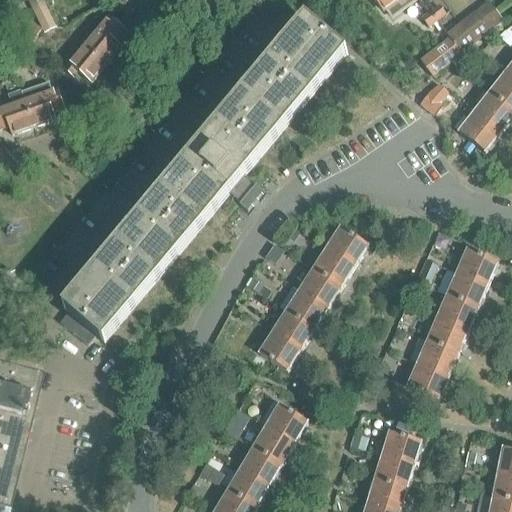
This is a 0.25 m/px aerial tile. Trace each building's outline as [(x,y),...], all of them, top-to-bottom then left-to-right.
[(44,33),(55,28),(41,0),(27,0),(28,0),(44,33)] [(134,0),(114,0),(111,5),(128,20),(136,10),(130,5),(134,0)] [(372,0),(384,15),(387,13),(393,20),(420,0),(419,0),(372,0)] [(488,3),(463,21),(449,31),(465,52),(503,24),(488,3)] [(447,17),(439,7),(431,13),(438,24),(447,17)] [(14,13),(5,26),(32,44),(40,30),(14,13)] [(410,28),(426,49),(446,34),(445,34),(438,24),(431,13),(410,28)] [(129,37),(108,20),(84,49),(107,67),(122,48),(120,47),(129,37)] [(61,325),(88,348),(96,338),(105,345),(230,196),(243,206),(255,191),(243,181),(347,56),(306,22),(301,29),(319,44),(305,61),(291,78),(277,95),(249,128),(220,162),(202,147),(190,162),(208,177),(192,196),(176,215),(161,233),(145,252),(129,271),(114,290),(98,309),(82,328),(69,316),(61,325)] [(14,57),(4,28),(0,29),(0,49),(4,60),(14,57)] [(319,44),(301,29),(287,45),(305,61),(319,44)] [(509,48),(511,44),(511,39),(505,34),(498,39),(509,48)] [(450,41),(421,63),(432,77),(461,55),(450,41)] [(305,61),(287,45),(273,62),(291,78),(305,61)] [(75,79),(79,75),(91,85),(107,67),(84,49),(66,72),(75,79)] [(291,78),(273,62),(258,79),(277,95),(291,78)] [(511,113),(511,81),(505,76),(490,96),(511,113)] [(277,95),(258,79),(230,113),(249,128),(277,95)] [(12,138),(34,130),(24,103),(20,91),(8,96),(12,107),(0,111),(0,133),(9,131),(12,138)] [(57,105),(52,93),(24,103),(34,130),(57,122),(51,107),(57,105)] [(501,136),(511,122),(511,113),(490,96),(474,115),(501,136)] [(430,99),(424,107),(436,117),(442,110),(430,99)] [(249,128),(230,113),(202,147),(220,162),(249,128)] [(485,156),(501,136),(474,115),(459,135),(485,156)] [(208,177),(190,162),(174,180),(192,196),(208,177)] [(192,196),(174,180),(158,199),(176,215),(192,196)] [(176,215),(158,199),(142,218),(161,233),(176,215)] [(161,233),(142,218),(127,237),(145,252),(161,233)] [(289,237),(296,241),(301,233),(294,229),(289,237)] [(340,231),(327,252),(355,271),(369,249),(340,231)] [(145,252),(127,237),(111,256),(129,271),(145,252)] [(457,275),(489,289),(499,266),(476,256),(482,244),(469,238),(465,247),(469,249),(457,275)] [(273,262),(280,267),(286,256),(279,252),(273,262)] [(342,292),(355,271),(327,252),(313,273),(342,292)] [(129,271),(111,256),(95,275),(114,290),(129,271)] [(329,312),(342,292),(313,273),(300,294),(329,312)] [(114,290),(95,275),(79,293),(98,309),(114,290)] [(447,298),(479,312),(489,289),(457,275),(447,298)] [(268,290),(251,279),(246,288),(262,298),(268,290)] [(98,309),(79,293),(64,312),(69,316),(82,328),(98,309)] [(315,333),(329,312),(300,294),(287,315),(315,333)] [(437,321),(469,335),(479,312),(447,298),(437,321)] [(302,354),(315,333),(287,315),(273,336),(302,354)] [(437,321),(427,344),(459,357),(469,335),(437,321)] [(393,340),(402,344),(406,335),(397,331),(393,340)] [(288,376),(302,354),(273,336),(259,357),(288,376)] [(449,380),(459,357),(427,344),(418,367),(449,380)] [(377,377),(388,382),(389,379),(390,371),(388,366),(383,364),(377,377)] [(439,404),(449,380),(418,367),(407,390),(439,404)] [(0,511),(3,511),(34,393),(0,384),(0,511)] [(280,408),(267,430),(295,448),(309,426),(280,408)] [(242,425),(234,420),(225,435),(233,440),(242,425)] [(283,469),(295,448),(266,430),(254,451),(283,469)] [(390,435),(382,460),(415,470),(422,445),(390,435)] [(355,437),(351,450),(362,454),(366,440),(355,437)] [(270,490),(283,469),(254,451),(241,472),(270,490)] [(511,452),(505,451),(500,476),(511,478),(511,452)] [(468,455),(465,469),(474,471),(476,457),(472,456),(468,455)] [(407,494),(415,470),(382,460),(375,483),(407,494)] [(209,482),(216,471),(207,466),(200,477),(209,482)] [(257,511),(270,490),(241,472),(228,494),(257,511)] [(511,504),(511,478),(500,476),(495,500),(511,504)] [(473,494),(476,480),(465,478),(462,491),(473,494)] [(383,511),(401,511),(407,494),(375,483),(368,507),(383,511)] [(187,499),(198,505),(204,494),(194,488),(187,499)] [(256,511),(257,511),(228,494),(217,511),(256,511)] [(483,499),(480,511),(511,511),(511,504),(495,500),(495,501),(483,499)]
